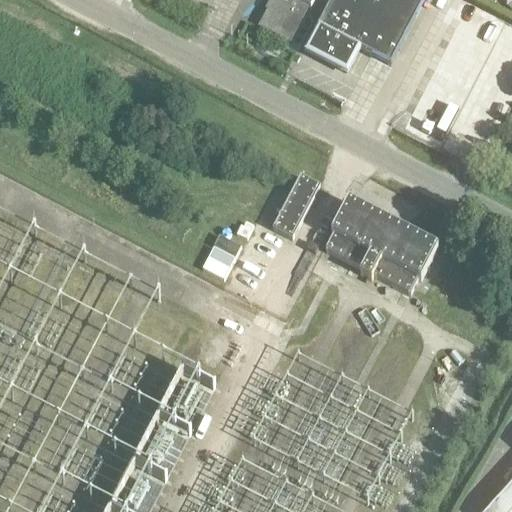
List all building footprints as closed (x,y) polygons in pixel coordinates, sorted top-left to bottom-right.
[(310,10),(315,0),(271,0),(258,28),(290,44),(308,9),(310,10)] [(333,0),(318,30),(320,31),(307,54),(346,75),(358,52),(390,69),(426,0),(333,0)] [(292,243),(320,190),(300,179),(272,233),(292,243)] [(419,285),(436,251),(347,206),(330,238),(334,240),(326,256),(362,274),(360,278),(370,283),(372,279),(409,298),(417,284),(419,285)] [(511,511),(511,489),(491,511),(511,511)]
